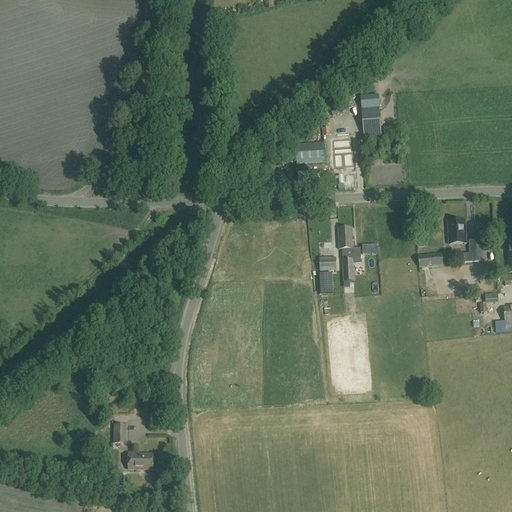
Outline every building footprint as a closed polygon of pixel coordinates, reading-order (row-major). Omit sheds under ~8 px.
[(360,97),(361,109),(379,107),(378,96),(360,97)] [(343,113),(355,108),(350,97),(338,102),(343,113)] [(363,136),(381,135),(379,107),(361,109),(363,136)] [(351,138),(331,139),(333,167),(353,166),(351,138)] [(324,142),(309,143),(295,144),(295,155),(296,164),(326,163),(324,142)] [(448,244),(466,243),(465,220),(447,221),(448,244)] [(353,264),(360,264),(359,248),(353,249),(352,228),(337,229),(338,250),(342,250),(342,260),(343,282),(354,282),(353,264)] [(468,240),(469,262),(483,261),(482,239),(468,240)] [(443,265),(442,254),(418,257),(419,268),(443,265)] [(319,271),(336,271),(335,258),(319,258),(319,271)] [(498,304),(497,295),(485,296),(486,305),(498,304)] [(504,322),(511,321),(511,306),(503,308),(504,322)] [(127,432),(128,432),(127,426),(114,426),(114,444),(127,444),(127,437),(127,432)] [(129,470),(152,470),(152,455),(138,455),(138,453),(129,453),(129,470)]
